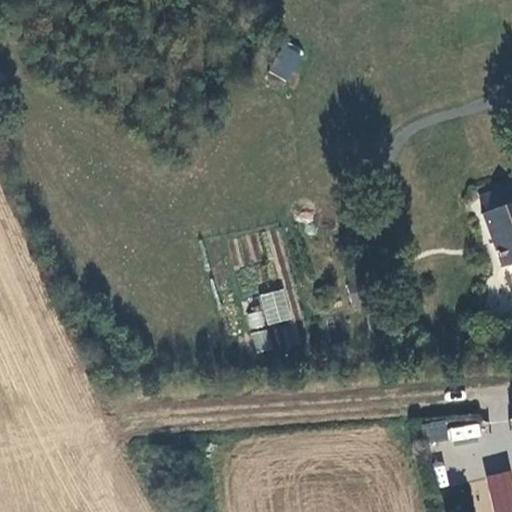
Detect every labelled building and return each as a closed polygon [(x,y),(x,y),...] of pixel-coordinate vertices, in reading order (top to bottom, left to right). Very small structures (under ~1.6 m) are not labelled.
[(280,54),(266,79),(283,88),(297,64),(280,54)] [(482,218),(511,207),(511,203),(508,192),(477,203),(482,218)] [(511,207),(482,218),(479,219),(499,273),(510,270),(511,275),(511,207)] [(286,287),(258,294),(266,325),(294,319),(286,287)] [(350,311),(365,307),(360,288),(345,292),(350,311)] [(293,321),(270,329),(277,351),(301,343),(293,321)] [(256,353),(272,348),(266,328),(250,333),(256,353)] [(481,437),(480,424),(445,426),(445,420),(421,422),(422,442),(481,437)] [(511,511),(511,502),(506,477),(487,482),(493,511),(511,511)]
